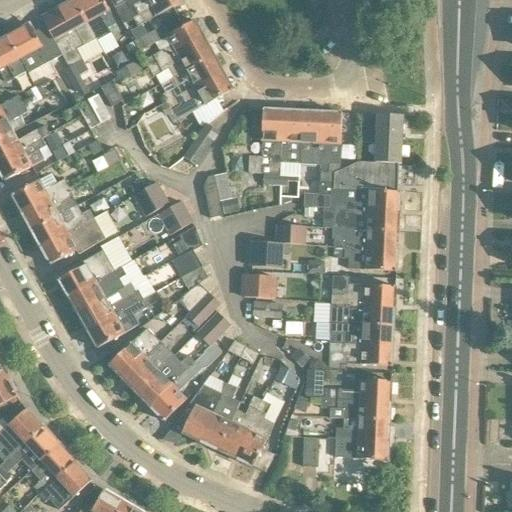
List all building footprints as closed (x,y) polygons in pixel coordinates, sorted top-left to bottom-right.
[(76,0),(75,1),(96,41),(97,40),(98,43),(112,35),(109,29),(116,26),(102,0),(76,0)] [(109,0),(115,10),(126,4),(123,0),(109,0)] [(134,7),(140,3),(138,0),(123,0),(126,4),(129,9),(134,7)] [(146,0),(140,3),(134,7),(139,16),(133,19),(138,28),(128,33),(134,43),(152,34),(146,24),(184,3),(181,0),(147,0),(146,0)] [(69,69),(74,66),(83,61),(77,51),(96,41),(75,1),(58,10),(59,12),(54,15),(57,20),(46,26),(46,27),(62,57),(69,69)] [(131,14),(129,9),(126,4),(115,10),(120,20),(131,14)] [(149,71),(204,40),(195,23),(167,38),(172,47),(144,62),(149,71)] [(27,73),(27,75),(62,57),(46,27),(34,34),(30,28),(26,30),(24,28),(7,37),(21,62),(27,73)] [(152,34),(134,43),(140,53),(161,41),(155,32),(152,34)] [(0,74),(6,85),(27,73),(21,62),(7,37),(0,41),(0,74)] [(174,80),(214,58),(204,40),(149,71),(153,78),(168,70),(173,79),(174,80)] [(125,47),(130,56),(137,52),(133,44),(125,47)] [(168,104),(223,75),(214,58),(174,80),(173,79),(172,80),(176,89),(164,95),(168,104)] [(121,84),(143,73),(138,62),(135,63),(133,60),(129,62),(129,61),(120,66),(120,67),(117,69),(118,72),(116,74),(121,84)] [(70,83),(80,77),(74,66),(69,69),(64,72),(70,83)] [(223,75),(168,104),(172,111),(177,121),(192,113),(213,103),(233,92),(223,75)] [(80,77),(70,83),(76,94),(87,89),(80,77)] [(123,103),(112,83),(99,89),(111,110),(123,103)] [(0,118),(23,106),(18,97),(0,106),(0,118)] [(88,102),(101,126),(111,120),(98,97),(88,102)] [(90,131),(101,126),(88,102),(78,108),(90,131)] [(30,103),(24,106),(28,113),(34,110),(30,103)] [(166,117),(168,116),(173,114),(173,113),(172,111),(168,104),(162,107),(166,117)] [(0,140),(14,133),(9,124),(27,114),(23,106),(0,118),(0,140)] [(280,178),(283,113),(263,112),(261,159),(250,158),(249,174),(264,175),(263,187),(281,188),(282,178),(280,178)] [(300,166),(303,114),(283,113),(280,178),(282,178),(299,179),(300,166)] [(320,167),(322,115),(303,114),(300,166),(320,167)] [(334,174),(340,172),(341,147),(342,116),(322,115),(320,167),(321,167),(319,184),(333,185),(334,174)] [(375,165),(395,166),(401,166),(403,118),(378,117),(377,118),(361,117),(360,144),(375,145),(375,164),(375,165)] [(184,161),(196,168),(219,134),(206,126),(184,161)] [(0,163),(42,141),(50,136),(45,127),(18,142),(14,133),(0,140),(0,163)] [(54,135),(42,141),(48,151),(59,145),(54,135)] [(42,141),(0,163),(0,175),(4,183),(44,162),(39,152),(46,148),(42,141)] [(58,162),(69,156),(63,146),(53,152),(58,162)] [(113,148),(103,154),(109,164),(119,158),(113,148)] [(375,165),(375,164),(359,163),(340,172),(334,174),(333,185),(333,192),(336,192),(336,191),(357,192),(357,193),(394,194),(395,166),(375,165)] [(214,178),(222,216),(240,213),(238,201),(231,202),(226,176),(214,178)] [(222,216),(214,178),(208,179),(204,188),(205,194),(211,221),(223,219),(222,216)] [(22,215),(69,189),(64,182),(46,192),(41,182),(12,198),(22,215)] [(138,183),(129,187),(134,197),(143,192),(138,183)] [(333,192),(333,185),(319,184),(319,197),(330,198),(330,210),(335,210),(335,211),(399,214),(400,195),(394,194),(357,193),(336,192),(333,192)] [(157,185),(139,195),(133,199),(146,220),(169,206),(157,185)] [(31,232),(77,207),(72,198),(73,197),(69,189),(22,215),(31,232)] [(330,198),(319,197),(304,197),(304,209),(317,210),(330,210),(330,198)] [(182,204),(164,214),(158,217),(170,238),(193,225),(182,204)] [(41,250),(95,220),(90,211),(82,216),(77,207),(31,232),(41,250)] [(398,234),(399,214),(335,211),(335,221),(346,222),(345,231),(345,232),(398,234)] [(95,220),(41,250),(50,267),(77,253),(78,256),(106,240),(95,220)] [(275,238),(275,246),(289,246),(305,247),(306,229),(283,227),(276,226),(275,238)] [(193,252),(194,253),(202,248),(195,229),(179,238),(181,242),(173,246),(180,259),(193,252)] [(335,240),(334,251),(397,254),(398,234),(345,232),(345,231),(336,230),(335,240)] [(68,299),(121,269),(132,263),(121,243),(83,264),(85,267),(59,282),(68,299)] [(289,246),(275,246),(253,244),(252,269),(282,271),(283,256),(289,256),(289,246)] [(397,274),(397,254),(334,251),(333,259),(345,260),(344,271),(397,274)] [(202,268),(194,253),(193,252),(180,259),(172,263),(182,280),(202,268)] [(202,268),(182,280),(189,291),(209,280),(202,268)] [(78,316),(125,290),(119,281),(126,277),(121,269),(68,299),(78,316)] [(277,279),(266,279),(246,277),(244,300),(276,302),(277,279)] [(88,333),(144,302),(139,293),(136,295),(131,286),(125,290),(78,316),(88,333)] [(191,316),(210,296),(199,286),(180,306),(189,315),(191,316)] [(330,306),(395,309),(396,289),(376,288),(348,287),(347,295),(343,295),(343,297),(330,296),(330,306)] [(191,316),(189,315),(186,318),(187,318),(182,323),(188,328),(190,326),(194,331),(193,333),(194,334),(220,307),(210,296),(191,316)] [(144,302),(88,333),(97,351),(115,341),(140,327),(134,316),(148,309),(144,302)] [(280,321),(281,307),(255,305),(254,319),(280,321)] [(395,309),(330,306),(329,324),(331,325),(331,326),(394,329),(395,309)] [(211,349),(214,346),(224,336),(231,328),(217,315),(197,336),(211,349)] [(393,349),(394,329),(331,326),(330,346),(393,349)] [(123,381),(160,344),(147,331),(132,345),(131,345),(109,367),(123,381)] [(240,360),(246,349),(235,343),(228,353),(240,360)] [(136,395),(174,358),(160,344),(123,381),(136,395)] [(196,365),(150,410),(164,424),(187,401),(186,400),(179,393),(188,384),(201,371),(208,368),(222,354),(214,346),(211,349),(195,364),(196,365)] [(392,368),(393,349),(330,346),(329,354),(347,355),(346,367),(360,368),(360,367),(392,368)] [(246,349),(240,360),(253,366),(258,356),(246,349)] [(299,350),(291,358),(302,369),(310,361),(299,350)] [(196,365),(195,364),(188,357),(180,365),(174,358),(136,395),(150,410),(196,365)] [(281,368),(274,381),(291,390),(297,378),(291,373),(289,372),(281,368)] [(307,371),(305,399),(321,399),(322,399),(323,391),(324,372),(307,371)] [(0,407),(18,398),(6,377),(0,380),(0,407)] [(327,401),(391,403),(391,384),(360,382),(359,392),(327,391),(327,400),(327,401)] [(218,453),(236,413),(236,412),(239,405),(231,401),(237,390),(227,386),(222,396),(200,444),(218,453)] [(222,396),(204,387),(176,425),(185,429),(182,436),(200,444),(222,396)] [(298,398),(295,410),(306,414),(310,402),(298,398)] [(236,461),(262,403),(253,399),(248,408),(250,409),(245,417),(236,413),(218,453),(236,461)] [(327,401),(327,400),(321,400),(320,410),(330,410),(329,420),(344,421),(390,423),(391,403),(327,401)] [(262,403),(236,461),(254,469),(265,475),(274,457),(262,451),(267,441),(266,440),(273,426),(263,421),(270,407),(262,403)] [(5,464),(43,429),(27,411),(0,435),(0,451),(0,459),(4,464),(5,464)] [(389,443),(390,423),(344,421),(344,430),(337,430),(336,441),(389,443)] [(300,423),(290,422),(284,438),(299,439),(300,423)] [(31,472),(59,447),(43,429),(5,464),(4,464),(0,467),(0,475),(6,482),(6,483),(10,480),(6,475),(21,461),(31,472)] [(304,439),(304,449),(303,469),(315,469),(316,440),(304,439)] [(388,463),(389,443),(336,441),(335,460),(388,463)] [(48,490),(76,464),(59,447),(31,472),(47,489),(48,490)] [(48,490),(47,489),(38,497),(45,504),(49,500),(60,511),(92,482),(76,464),(48,490)] [(120,511),(125,505),(104,492),(92,511),(120,511)]
